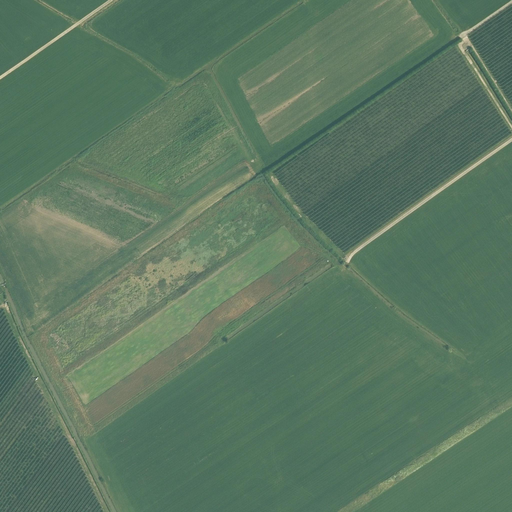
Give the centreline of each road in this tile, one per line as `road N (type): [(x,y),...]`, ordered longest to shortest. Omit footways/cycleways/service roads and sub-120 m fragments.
road 1 (track): [(260,168),(511,0)]
road 2 (track): [(107,511),(4,300)]
road 3 (track): [(346,261),(511,140)]
road 4 (track): [(0,77),(112,0)]
